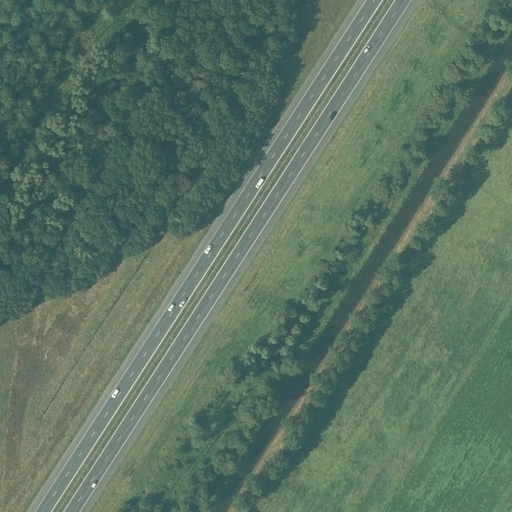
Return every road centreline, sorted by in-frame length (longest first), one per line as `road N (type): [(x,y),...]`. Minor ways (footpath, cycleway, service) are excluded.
road 1 (motorway): [(70,511),(402,0)]
road 2 (motorway): [(374,0),(43,511)]
